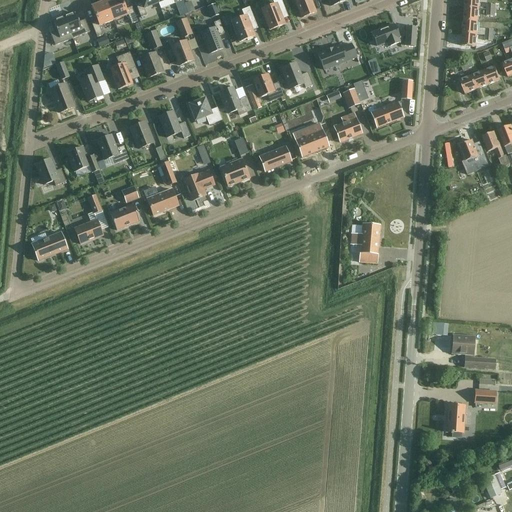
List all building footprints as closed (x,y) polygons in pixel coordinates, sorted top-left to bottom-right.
[(109,0),(106,1),(113,21),(128,15),(131,24),(137,22),(131,7),(126,9),(122,0),(109,0)] [(158,3),(156,0),(140,0),(141,2),(135,4),(141,18),(146,16),(144,9),(158,3)] [(284,8),(280,0),(272,0),(274,5),(261,10),(269,31),(284,25),(278,10),(284,8)] [(293,0),(301,18),(316,12),(311,0),(293,0)] [(464,0),(464,9),(479,10),(479,0),(464,0)] [(49,11),(58,9),(57,1),(48,3),(49,11)] [(113,21),(106,1),(100,4),(99,2),(92,5),(92,7),(91,7),(96,21),(91,23),(97,38),(103,35),(99,26),(113,21)] [(215,4),(207,7),(212,18),(219,15),(215,4)] [(241,10),(244,17),(231,22),(239,43),(247,40),(247,41),(253,39),(252,37),(254,37),(248,22),(254,20),(249,7),(241,10)] [(478,22),(479,10),(464,9),(463,21),(478,22)] [(75,14),(64,18),(72,39),(90,32),(85,20),(78,23),(75,14)] [(184,15),(174,19),(182,38),(191,35),(185,20),(184,15)] [(72,39),(64,18),(53,22),(57,31),(50,34),(55,46),(72,39)] [(157,33),(172,30),(170,19),(155,22),(157,33)] [(224,49),(219,36),(224,34),(219,21),(213,23),(215,28),(200,34),(209,54),(224,49)] [(477,34),(478,22),(463,21),(462,33),(477,34)] [(140,23),(135,25),(138,32),(143,30),(140,23)] [(394,25),(372,34),(377,47),(386,43),(388,47),(399,42),(398,38),(399,38),(394,25)] [(405,46),(415,47),(416,28),(406,28),(405,46)] [(151,50),(161,46),(155,31),(146,35),(151,50)] [(476,47),(477,34),(462,33),(462,46),(476,47)] [(186,41),(171,47),(179,66),(194,61),(186,41)] [(340,46),(317,55),(323,70),(356,57),(351,44),(341,48),(340,46)] [(487,62),(493,59),(490,52),(484,54),(487,62)] [(44,56),(43,70),(56,64),(51,53),(44,56)] [(127,71),(135,68),(129,53),(116,58),(119,66),(109,69),(118,90),(132,84),(127,71)] [(148,78),(163,73),(155,53),(140,59),(148,78)] [(471,59),(466,61),(469,69),(474,67),(471,59)] [(511,75),(511,60),(503,64),(508,77),(511,75)] [(469,69),(466,61),(460,64),(463,71),(469,69)] [(69,77),(63,63),(55,66),(61,80),(69,77)] [(296,63),(281,69),(289,90),(303,84),(305,89),(312,86),(307,73),(301,76),(296,63)] [(88,102),(102,96),(97,83),(103,81),(97,66),(85,71),(88,78),(79,81),(88,102)] [(495,67),(483,72),(489,85),(501,80),(495,67)] [(489,85),(483,72),(472,76),(477,90),(489,85)] [(259,98),(267,95),(270,102),(283,97),(278,83),(272,86),(267,74),(252,80),(259,98)] [(477,90),(472,76),(460,81),(465,94),(477,90)] [(402,81),(401,99),(411,100),(412,82),(402,81)] [(50,90),(59,113),(74,107),(65,84),(50,90)] [(254,111),(261,108),(252,86),(245,89),(254,111)] [(239,116),(251,111),(246,98),(238,101),(233,88),(219,93),(228,114),(237,111),(239,116)] [(354,90),(343,94),(348,109),(359,104),(354,90)] [(209,111),(205,99),(197,102),(196,101),(191,103),(190,105),(189,105),(195,121),(205,117),(209,126),(222,121),(217,108),(209,111)] [(313,111),(319,109),(316,102),(310,105),(313,111)] [(397,103),(370,113),(376,129),(403,118),(397,103)] [(178,125),(173,111),(158,117),(166,138),(181,133),(184,139),(190,137),(184,123),(178,125)] [(341,119),(343,124),(334,127),(340,143),(361,135),(353,114),(341,119)] [(145,122),(130,128),(138,149),(153,143),(145,122)] [(281,124),(276,126),(279,134),(285,132),(281,124)] [(295,141),(302,158),(328,148),(319,124),(301,131),(304,138),(295,141)] [(502,139),(508,155),(511,153),(511,145),(511,144),(511,128),(511,125),(499,130),(502,139)] [(510,165),(507,157),(506,156),(504,156),(498,141),(497,141),(494,132),(483,137),(489,152),(495,149),(502,168),(510,165)] [(123,146),(117,149),(111,136),(97,141),(104,161),(112,157),(115,165),(128,159),(123,146)] [(248,153),(242,139),(234,142),(240,156),(248,153)] [(473,141),(460,146),(467,162),(473,159),(477,169),(489,164),(484,152),(478,154),(473,141)] [(203,145),(196,148),(200,157),(207,154),(203,145)] [(74,173),(89,167),(92,173),(99,171),(93,156),(87,158),(82,147),(75,150),(74,148),(67,151),(68,153),(67,153),(74,173)] [(161,147),(155,149),(160,161),(166,158),(161,147)] [(259,158),(265,173),(291,162),(285,147),(259,158)] [(97,148),(92,150),(95,159),(101,157),(97,148)] [(237,162),(236,159),(226,163),(227,166),(220,168),(227,187),(249,179),(242,160),(237,162)] [(66,182),(61,169),(55,172),(50,160),(35,165),(43,185),(53,181),(55,186),(66,182)] [(168,163),(160,166),(167,186),(176,183),(168,163)] [(206,196),(204,190),(214,186),(208,171),(198,175),(183,181),(191,202),(206,196)] [(122,192),(126,203),(138,199),(133,188),(122,192)] [(153,216),(178,207),(171,190),(146,200),(153,216)] [(93,214),(101,211),(95,196),(88,199),(93,214)] [(63,200),(57,203),(61,212),(67,209),(63,200)] [(132,205),(110,214),(116,231),(139,222),(132,205)] [(93,239),(93,240),(103,236),(96,220),(74,229),(76,233),(74,234),(77,242),(79,241),(80,245),(90,241),(89,240),(93,239)] [(350,245),(360,246),(358,263),(377,264),(380,226),(361,225),(361,227),(353,226),(351,228),(350,245)] [(45,234),(30,239),(32,244),(31,245),(38,262),(54,255),(67,250),(61,233),(48,239),(47,238),(47,239),(45,234)] [(465,354),(465,358),(465,368),(495,370),(495,360),(473,358),(475,338),(467,337),(455,336),(455,344),(452,344),(451,353),(465,354)] [(494,405),(495,392),(475,391),(474,403),(494,405)] [(464,407),(448,405),(446,432),(450,433),(450,434),(452,434),(452,438),(460,438),(461,433),(463,434),(463,424),(469,424),(470,408),(464,407)] [(491,445),(475,450),(477,456),(493,451),(491,445)] [(511,460),(498,466),(500,472),(511,466),(511,460)] [(492,474),(499,471),(495,461),(488,464),(492,474)] [(498,473),(493,476),(500,490),(505,487),(498,473)] [(493,476),(482,481),(490,499),(502,494),(500,490),(493,476)] [(432,487),(423,490),(426,499),(435,495),(432,487)]
